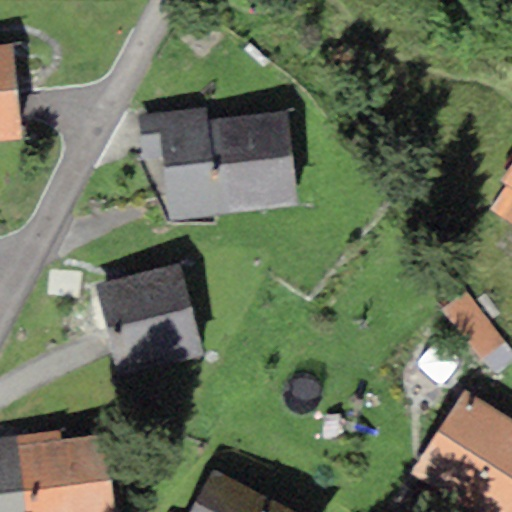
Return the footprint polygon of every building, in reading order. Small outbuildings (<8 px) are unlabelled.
[(0,141),(20,139),(10,44),(0,44),(0,141)] [(205,107),(137,114),(142,158),(162,156),(169,218),(297,205),(287,111),(207,119),(205,107)] [(511,163),(500,180),(508,185),(491,210),(511,225),(511,163)] [(204,356),(178,263),(94,286),(120,379),(204,356)] [(505,344),(464,291),(441,309),(482,362),(505,344)] [(511,511),(511,419),(463,389),(409,476),(467,511),(511,511)] [(59,431),(0,438),(0,511),(113,511),(103,435),(60,439),(59,431)] [(296,511),(211,469),(189,511),(296,511)]
